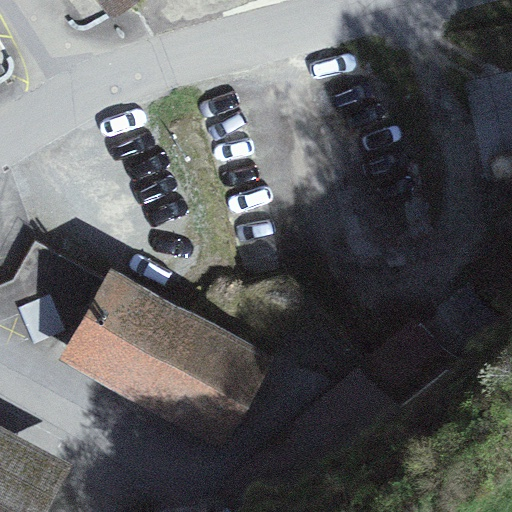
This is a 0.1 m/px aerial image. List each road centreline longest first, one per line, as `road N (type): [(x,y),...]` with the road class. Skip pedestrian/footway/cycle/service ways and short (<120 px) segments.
road 1 (residential): [(394,0),(157,62),(63,100),(0,138)]
road 2 (unclassified): [(102,511),(87,453),(0,367)]
